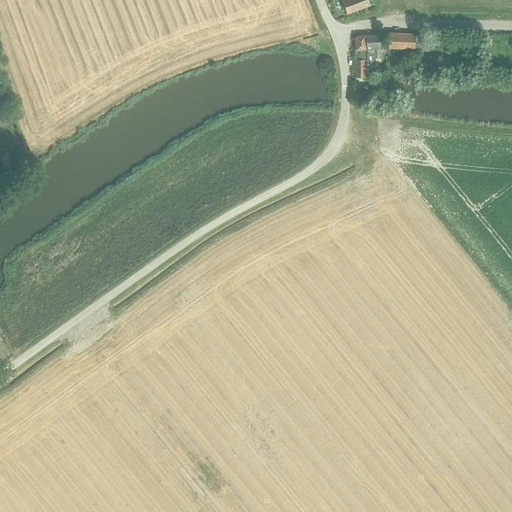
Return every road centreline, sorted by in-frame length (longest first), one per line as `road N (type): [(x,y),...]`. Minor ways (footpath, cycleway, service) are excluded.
road 1 (unclassified): [(0,374),(207,226),(310,168),(339,131),(345,105),(335,35)]
road 2 (tertiary): [(335,35),(374,24),(511,27)]
